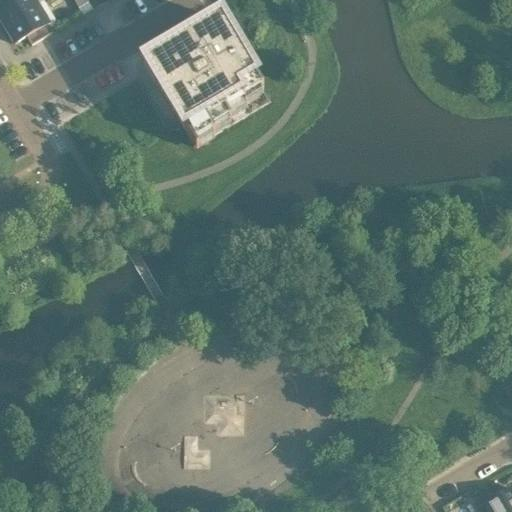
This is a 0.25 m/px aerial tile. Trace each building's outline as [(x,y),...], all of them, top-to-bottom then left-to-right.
[(35,5),(32,0),(1,0),(0,1),(0,21),(2,25),(35,5)] [(2,25),(14,45),(25,38),(30,46),(52,33),(50,30),(58,25),(43,0),(35,5),(2,25)] [(72,0),(77,8),(87,3),(85,0),(72,0)] [(144,65),(193,148),(270,102),(220,19),(172,48),(144,65)] [(476,511),(511,511),(511,489),(476,511)]
